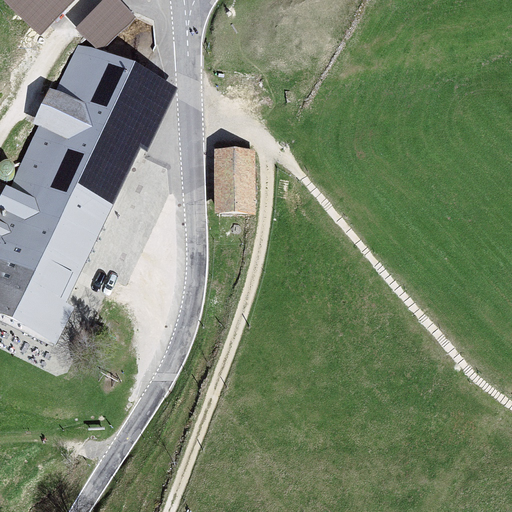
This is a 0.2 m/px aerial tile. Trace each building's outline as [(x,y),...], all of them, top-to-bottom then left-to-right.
[(0,0),(41,40),(80,0),(0,0)] [(117,0),(107,0),(78,29),(100,51),(134,17),(117,0)] [(178,91),(78,44),(55,94),(50,92),(33,128),(37,130),(9,189),(6,187),(0,199),(0,320),(57,347),(74,311),(67,308),(80,280),(112,211),(140,152),(147,156),(178,91)] [(256,151),(215,151),(215,217),(256,217),(256,151)] [(13,168),(11,166),(8,165),(5,164),(3,165),(0,166),(0,179),(2,181),(5,182),(8,182),(10,180),(13,178),(14,176),(15,173),(14,170),(13,168)]
